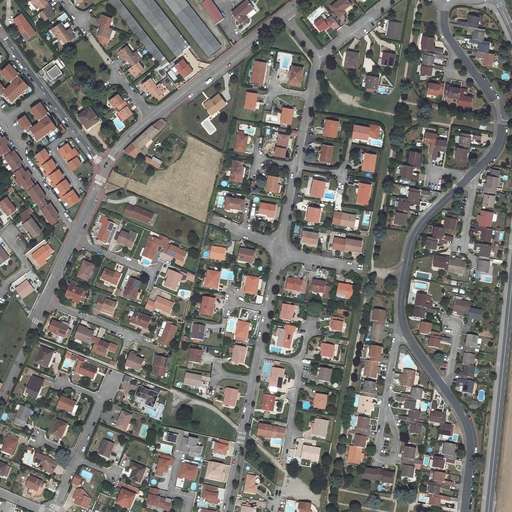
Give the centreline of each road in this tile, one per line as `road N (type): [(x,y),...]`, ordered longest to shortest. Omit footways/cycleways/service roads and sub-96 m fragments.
road 1 (secondary): [(488,511),(511,284)]
road 2 (residential): [(467,179),(412,240),(401,296),(405,333)]
road 3 (tertiary): [(151,118),(282,14)]
road 4 (residential): [(226,511),(257,354)]
road 5 (residential): [(113,373),(54,511)]
road 6 (unknown): [(160,0),(205,57),(225,43),(194,0)]
road 7 (residential): [(3,121),(75,234)]
road 8 (residential): [(443,384),(468,429),(465,511)]
